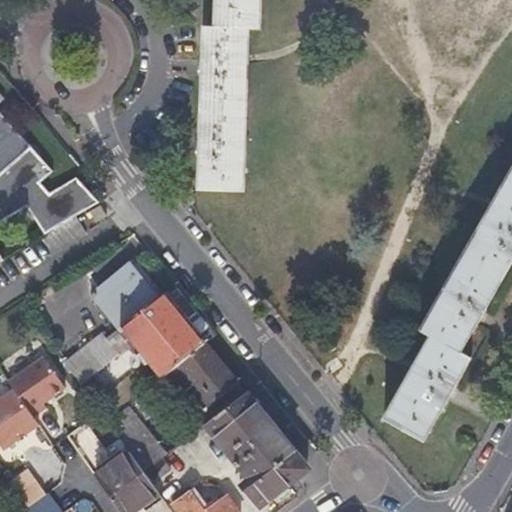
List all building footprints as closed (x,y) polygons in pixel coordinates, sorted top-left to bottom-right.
[(261,0),(217,0),(216,27),(205,27),(200,189),(243,190),(249,28),(261,29),(261,0)] [(0,223),(29,206),(47,236),(101,202),(79,176),(49,193),(41,181),(52,171),(0,111),(0,100),(2,99),(0,95),(0,223)] [(511,172),(421,331),(431,337),(384,420),(423,442),(471,358),(461,352),(511,262),(511,172)] [(91,294),(119,330),(121,328),(156,300),(127,266),(91,294)] [(205,344),(164,294),(156,300),(121,328),(133,344),(156,372),(163,379),(178,367),(205,344)] [(69,370),(81,386),(133,344),(121,328),(119,330),(107,340),(69,370)] [(102,334),(65,364),(69,370),(107,340),(102,334)] [(236,382),(205,344),(178,367),(208,404),(236,382)] [(42,359),(22,374),(33,389),(43,404),(63,389),(42,359)] [(100,413),(107,424),(127,408),(163,379),(156,372),(147,378),(141,371),(93,404),(100,413)] [(33,389),(22,374),(7,384),(13,392),(32,419),(45,410),(41,405),(43,404),(33,389)] [(38,427),(32,419),(13,392),(0,401),(0,447),(3,452),(38,427)] [(301,461),(246,394),(204,426),(209,433),(250,481),(243,487),(258,507),(301,475),(301,461)] [(144,473),(160,460),(165,457),(127,408),(107,424),(144,473)] [(209,433),(204,426),(195,433),(204,444),(208,441),(205,435),(209,433)] [(144,473),(152,484),(169,471),(160,460),(144,473)] [(29,511),(61,511),(31,466),(8,481),(29,511)] [(172,504),(177,511),(236,511),(226,498),(207,511),(205,511),(190,492),(172,504)]
